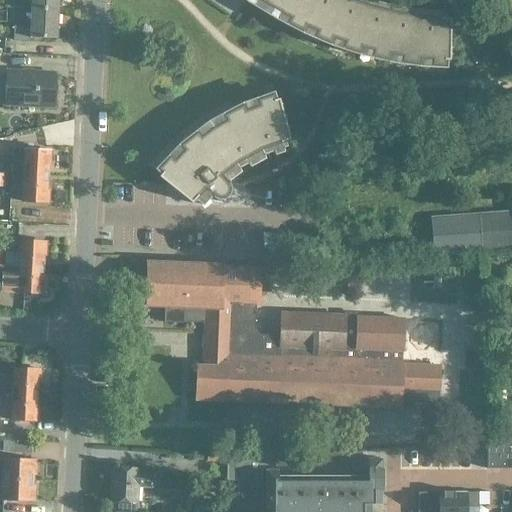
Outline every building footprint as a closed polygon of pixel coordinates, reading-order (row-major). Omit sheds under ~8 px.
[(58,0),(31,0),(31,10),(58,11),(58,0)] [(412,64),(418,65),(419,59),(431,60),(430,66),(443,66),(444,61),(449,61),(449,19),(422,17),(396,13),(371,7),(349,0),(248,0),(247,1),(276,18),(279,13),(289,18),(286,24),(302,32),(305,27),(316,32),(313,37),(325,42),(324,42),(330,44),(332,39),(343,42),(342,48),(353,52),(359,54),(361,48),(372,51),(371,56),(383,59),(382,59),(388,61),(390,55),(401,57),(400,62),(412,64)] [(56,41),(58,11),(31,10),(30,27),(14,26),(14,42),(29,43),(29,39),(56,41)] [(7,74),(5,107),(53,109),(55,75),(7,74)] [(161,173),(158,177),(191,204),(212,181),(235,164),(260,150),(289,140),(278,99),(273,101),(271,96),(256,101),(257,106),(244,111),(242,105),(236,108),(237,109),(223,116),(225,121),(213,128),(210,123),(207,124),(211,129),(200,138),(196,133),(183,143),(178,147),(182,151),(173,161),(169,158),(157,170),(161,173)] [(331,188),(333,213),(385,209),(384,201),(511,190),(511,142),(348,155),(351,187),(331,188)] [(12,151),(11,176),(46,178),(47,165),(50,165),(50,153),(12,151)] [(45,191),(46,178),(11,176),(9,202),(48,204),(48,191),(45,191)] [(511,238),(511,201),(424,204),(425,241),(511,238)] [(261,248),(280,249),(281,234),(261,233),(261,248)] [(5,267),(41,269),(42,256),(45,256),(45,245),(19,243),(18,255),(6,254),(5,267)] [(258,267),(221,266),(146,264),(144,307),(163,307),(162,324),(182,324),(182,323),(204,324),(203,334),(214,334),(214,336),(228,337),(229,305),(254,306),(254,305),(257,305),(258,267)] [(40,283),(41,269),(5,267),(0,266),(0,283),(2,284),(1,291),(16,292),(16,294),(43,295),(44,283),(40,283)] [(254,311),(254,306),(229,305),(228,337),(214,336),(214,334),(203,334),(202,368),(196,368),(194,400),(400,408),(411,408),(411,404),(437,405),(439,368),(401,366),(403,320),(355,319),(355,321),(343,320),(343,318),(280,316),(279,338),(258,337),(258,335),(257,334),(254,334),(250,330),(250,311),(254,311)] [(0,395),(35,398),(36,383),(39,383),(40,372),(12,370),(12,376),(0,375),(0,395)] [(0,420),(10,421),(37,422),(38,409),(35,409),(35,398),(0,395),(0,420)] [(511,443),(499,444),(499,469),(511,469),(511,443)] [(499,444),(486,445),(486,469),(499,469),(499,444)] [(225,479),(236,479),(258,480),(259,458),(226,457),(225,479)] [(0,466),(0,480),(31,482),(32,475),(35,475),(36,462),(2,460),(2,467),(0,466)] [(369,511),(370,504),(380,504),(380,491),(382,491),(382,488),(380,488),(380,472),(382,472),(382,469),(380,469),(380,460),(367,460),(367,482),(265,481),(265,472),(277,472),(277,471),(265,471),(265,511),(369,511)] [(134,511),(135,504),(136,487),(150,488),(151,474),(137,473),(137,471),(113,469),(111,502),(114,502),(113,511),(134,511)] [(236,479),(236,493),(260,494),(260,480),(258,480),(236,479)] [(31,482),(0,480),(0,499),(0,500),(34,501),(34,487),(31,487),(31,482)] [(417,509),(438,509),(438,511),(465,511),(466,508),(478,508),(478,492),(454,492),(454,491),(451,492),(445,492),(445,491),(442,492),(418,492),(418,507),(417,507),(417,509)]
